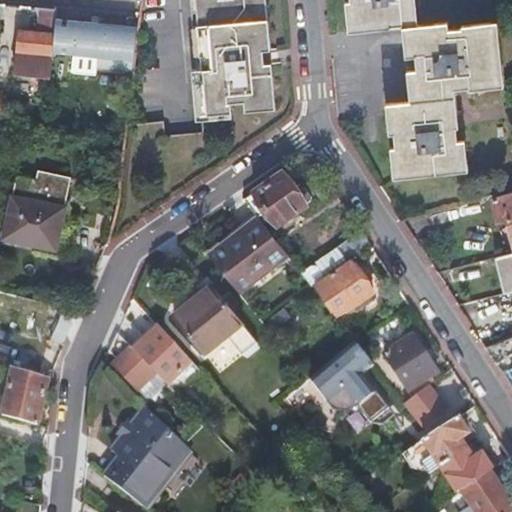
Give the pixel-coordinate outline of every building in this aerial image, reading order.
[(273,106),(269,66),(261,67),(260,54),(264,53),(258,0),(193,0),(198,58),(193,59),(198,117),(229,114),(229,105),(243,103),(243,109),(273,106)] [(408,104),(389,106),(395,180),(459,174),(457,143),(454,143),(453,130),(455,130),(453,91),(466,90),(466,92),(498,89),(491,25),(460,28),(460,30),(447,31),(446,24),(416,25),(413,0),(349,0),(353,34),(402,29),(408,104)] [(51,56),(52,54),(55,21),(56,11),(37,9),(40,19),(38,34),(19,32),(17,53),(16,53),(14,78),(49,81),(51,64),(51,56)] [(96,69),(131,73),(132,64),(136,29),(121,27),(121,24),(101,22),(100,25),(76,23),(55,21),(52,54),(75,57),(75,56),(97,59),(96,69)] [(261,67),(269,66),(268,54),(264,53),(260,54),(261,67)] [(283,172),(244,200),(255,214),(264,208),(269,215),(277,225),(278,224),(296,212),(305,206),(305,204),(310,201),(310,198),(304,188),(301,188),(296,192),(283,172)] [(15,183),(67,195),(70,180),(37,173),(35,181),(16,177),(15,183)] [(64,209),(67,195),(15,183),(11,198),(11,200),(2,239),(55,251),(64,209)] [(511,248),(511,192),(490,198),(496,222),(504,220),(511,248)] [(0,239),(2,239),(11,200),(0,197),(0,239)] [(264,208),(255,214),(260,220),(261,221),(269,215),(264,208)] [(300,217),(296,212),(278,224),(282,229),(300,217)] [(255,214),(227,235),(230,239),(232,242),(260,220),(255,214)] [(232,242),(259,276),(271,266),(286,254),(261,221),(260,220),(232,242)] [(345,260),(367,243),(359,231),(337,248),(345,260)] [(217,243),(220,247),(230,239),(227,235),(217,243)] [(237,293),(259,276),(232,242),(230,239),(220,247),(208,256),(237,293)] [(324,276),(345,260),(337,248),(336,246),(310,266),(317,267),(324,276)] [(511,292),(511,254),(493,259),(502,295),(511,292)] [(349,260),(313,285),(336,318),(352,308),(372,295),(349,260)] [(301,273),(311,286),(313,285),(324,276),(317,267),(310,266),(301,273)] [(255,344),(240,325),(228,311),(220,300),(209,287),(185,305),(172,316),(203,355),(225,337),(241,356),(241,355),(246,358),(257,349),(255,344)] [(228,294),(220,300),(228,311),(236,304),(228,294)] [(372,295),(352,308),(355,313),(375,300),(372,295)] [(168,387),(191,364),(156,326),(133,351),(155,374),(165,384),(166,386),(168,387)] [(116,335),(107,353),(112,359),(108,364),(137,393),(155,374),(133,351),(116,335)] [(435,373),(412,337),(383,355),(407,391),(435,373)] [(511,337),(484,349),(495,365),(511,353),(511,337)] [(373,366),(354,341),(308,381),(327,405),(357,408),(362,414),(370,424),(389,409),(362,375),(373,366)] [(0,363),(12,367),(24,371),(29,355),(1,346),(0,349),(0,363)] [(36,427),(47,378),(24,371),(12,367),(1,416),(36,427)] [(511,369),(502,376),(511,391),(511,390),(511,369)] [(155,374),(137,393),(145,401),(151,401),(166,386),(165,384),(155,374)] [(439,419),(446,427),(458,418),(461,416),(453,407),(458,404),(439,380),(407,404),(414,414),(415,414),(423,424),(426,422),(429,426),(439,419)] [(357,408),(327,405),(332,411),(362,414),(357,408)] [(190,453),(145,408),(112,450),(119,457),(105,476),(147,508),(190,453)] [(389,409),(370,424),(382,426),(394,416),(389,409)] [(427,476),(439,468),(470,448),(464,438),(468,435),(458,418),(446,427),(402,455),(411,471),(417,472),(422,469),(427,476)] [(439,468),(456,494),(460,492),(489,473),(492,471),(482,454),(476,457),(470,448),(439,468)] [(464,511),(511,511),(511,507),(489,473),(460,492),(470,508),(464,511)] [(236,496),(244,504),(262,485),(255,478),(236,496)]
